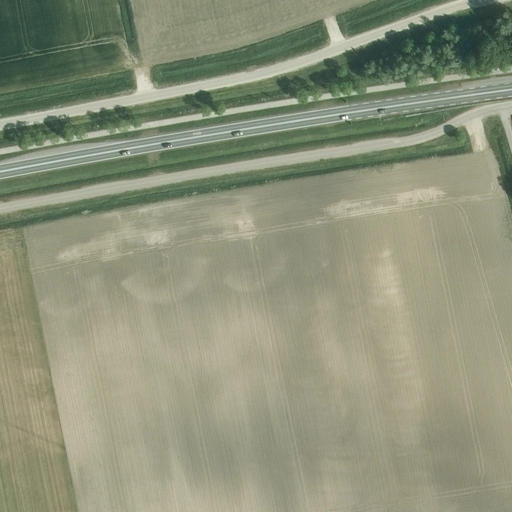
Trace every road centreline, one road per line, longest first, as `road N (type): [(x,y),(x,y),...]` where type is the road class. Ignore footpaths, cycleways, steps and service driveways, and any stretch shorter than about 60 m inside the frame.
road 1 (unclassified): [(0,209),(420,138),(501,106)]
road 2 (unclassified): [(0,125),(274,71),(478,0)]
road 3 (trunk): [(0,170),(347,113)]
road 4 (primary): [(347,113),(511,90)]
